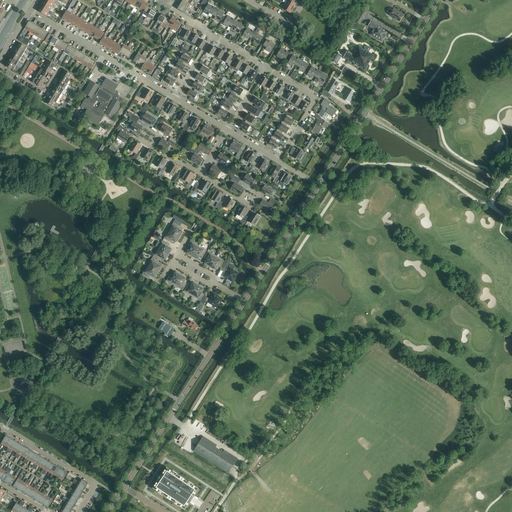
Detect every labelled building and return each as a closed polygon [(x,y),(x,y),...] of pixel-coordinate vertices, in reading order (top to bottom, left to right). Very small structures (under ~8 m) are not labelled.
[(139,9),(144,1),(141,0),(138,0),(135,7),(138,9),(139,9)] [(191,5),(183,0),(182,0),(180,4),(188,9),(187,10),(190,11),(191,10),(188,8),(191,5)] [(296,4),(289,0),(287,0),(285,4),(293,9),(296,4)] [(148,6),(149,4),(144,1),(139,9),(138,9),(137,11),(139,12),(140,10),(144,12),(148,6)] [(52,7),(44,2),(41,7),(49,12),(51,14),(52,12),(50,11),(52,7)] [(185,14),(187,10),(188,9),(180,4),(177,9),(185,14)] [(211,13),(211,14),(213,15),(216,9),(209,4),(204,12),(208,15),(210,12),(211,13)] [(282,9),(290,14),(293,9),(285,4),(282,9)] [(143,14),(146,16),(147,17),(152,9),(148,6),(144,12),(143,14)] [(46,16),(49,12),(41,7),(38,12),(46,16)] [(152,20),(157,12),(152,9),(147,17),(146,16),(145,19),(147,20),(148,17),(152,20)] [(219,22),(224,14),(216,9),(213,15),(214,16),(215,16),(215,15),(216,16),(214,19),(219,22)] [(404,15),(394,9),(389,16),(399,22),(404,15)] [(67,10),(62,18),(67,21),(72,13),(73,14),(74,11),(72,10),(71,13),(67,10)] [(72,13),(67,21),(72,24),(76,16),(73,14),(72,13)] [(156,22),(160,25),(161,25),(166,18),(161,15),(156,22)] [(76,16),(72,24),(76,27),(81,19),(82,19),(83,17),(82,16),(80,18),(76,16)] [(231,25),(231,26),(232,26),(236,21),(228,16),(223,24),(228,27),(230,24),(231,25),(230,25),(231,25)] [(166,28),(167,26),(171,20),(166,18),(161,25),(160,25),(159,27),(161,28),(162,26),(166,28)] [(167,26),(171,28),(172,29),(177,21),(172,18),(171,20),(167,26)] [(81,19),(76,27),(81,30),(86,22),(82,19),(81,19)] [(29,21),(24,29),(29,32),(34,24),(33,23),(29,21)] [(34,24),(29,32),(34,35),(39,27),(35,24),(37,22),(35,21),(33,23),(34,24)] [(173,30),(177,32),(182,24),(177,21),(172,29),(171,28),(169,31),(171,32),(173,30)] [(241,21),(240,23),(236,21),(232,26),(234,27),(234,28),(234,27),(235,27),(236,28),(234,31),(239,34),(245,23),(241,21)] [(371,21),(368,26),(373,29),(370,35),(382,42),(388,32),(388,31),(371,21)] [(86,22),(81,30),(86,32),(90,24),(91,25),(93,23),(91,22),(89,24),(86,22)] [(90,24),(86,32),(90,35),(95,27),(91,25),(90,24)] [(39,37),(43,29),(42,29),(39,27),(34,35),(39,37)] [(48,32),(44,30),(46,28),(44,27),(42,29),(43,29),(39,37),(43,40),(48,32)] [(95,27),(90,35),(95,38),(100,30),(100,31),(102,28),(100,27),(99,29),(95,27)] [(247,39),(249,36),(250,36),(250,37),(252,38),(255,32),(248,28),(243,36),(247,39)] [(104,33),(100,31),(100,30),(95,38),(100,41),(104,33)] [(189,35),(191,33),(185,30),(179,40),(185,43),(185,42),(189,35)] [(258,45),(263,37),(255,32),(252,38),(253,39),(254,39),(255,39),(253,43),(258,45)] [(53,36),(49,33),(45,41),(50,44),(54,36),(53,36)] [(54,36),(50,44),(54,47),(59,39),(55,37),(57,34),(55,33),(53,36),(54,36)] [(199,37),(194,33),(192,37),(189,35),(185,42),(193,46),(196,41),(199,37)] [(104,36),(99,44),(104,46),(109,39),(110,39),(111,37),(110,36),(108,38),(104,36)] [(59,39),(54,47),(59,50),(64,42),(63,41),(59,39)] [(66,40),(64,39),(63,41),(64,42),(59,50),(64,53),(68,45),(65,42),(66,40)] [(109,39),(104,46),(109,49),(114,41),(110,39),(109,39)] [(191,50),(194,51),(194,50),(199,53),(206,42),(201,39),(199,42),(196,41),(193,46),(191,50)] [(265,50),(270,53),(275,44),(267,40),(265,43),(263,46),(264,46),(265,46),(266,47),(266,46),(267,47),(265,50)] [(114,41),(109,49),(113,52),(118,44),(119,45),(121,42),(119,41),(117,44),(114,41)] [(27,47),(20,43),(17,47),(24,52),(27,47)] [(118,55),(120,53),(119,53),(123,47),(119,45),(118,44),(113,52),(118,55)] [(68,45),(64,53),(68,55),(73,47),(72,47),(68,45)] [(73,47),(68,55),(73,58),(78,50),(74,48),(75,46),(74,45),(72,47),(73,47)] [(124,45),(123,47),(119,53),(120,53),(124,56),(129,48),(130,48),(131,46),(129,45),(128,47),(124,45)] [(211,58),(211,57),(214,58),(215,56),(217,53),(215,52),(217,49),(211,45),(205,55),(211,58)] [(374,55),(358,46),(353,54),(348,51),(344,57),(365,70),(374,55)] [(14,52),(22,57),(24,52),(17,47),(14,52)] [(134,51),(130,48),(129,48),(124,56),(129,59),(134,51)] [(291,51),(289,53),(281,48),(276,56),(281,59),(283,56),(284,57),(284,58),(285,59),(288,54),(290,55),(292,52),(291,51)] [(219,62),(220,61),(222,62),(223,61),(225,57),(223,55),(225,52),(220,49),(217,53),(215,56),(214,58),(219,62)] [(78,50),(73,58),(78,61),(82,53),(81,52),(78,50)] [(82,53),(78,61),(82,64),(87,56),(83,54),(85,51),(83,50),(81,52),(82,53)] [(11,57),(19,61),(22,57),(14,52),(11,57)] [(187,64),(191,58),(181,52),(177,58),(179,59),(177,61),(179,62),(183,64),(184,62),(187,64)] [(293,55),(294,53),(292,52),(290,55),(292,56),(288,63),(293,66),(294,63),(295,64),(295,65),(297,66),(301,60),(293,55)] [(335,52),(330,60),(336,64),(341,56),(335,52)] [(142,56),(138,53),(133,61),(138,64),(143,56),(144,57),(145,54),(143,53),(142,56)] [(228,65),(230,67),(233,62),(231,60),(233,57),(227,54),(225,57),(223,61),(228,64),(228,65)] [(87,56),(82,64),(87,66),(92,59),(91,58),(87,56)] [(92,69),(96,62),(92,59),(94,57),(92,56),(91,58),(92,59),(87,66),(92,69)] [(146,61),(148,59),(144,57),(143,56),(138,64),(142,67),(143,67),(146,61)] [(8,61),(16,66),(19,61),(11,57),(8,61)] [(55,64),(47,59),(44,64),(52,69),(55,64)] [(230,67),(228,69),(231,70),(233,67),(238,70),(241,66),(243,63),(237,60),(235,63),(233,62),(230,67)] [(300,66),(301,67),(299,70),(303,73),(308,65),(301,60),(297,66),(299,67),(300,66)] [(5,66),(13,71),(16,66),(8,61),(5,66)] [(142,67),(141,69),(146,72),(151,64),(152,64),(153,62),(151,61),(150,63),(146,61),(143,67),(142,67)] [(186,66),(183,64),(179,62),(175,67),(174,66),(173,69),(178,72),(179,69),(183,71),(186,66)] [(41,69),(49,73),(52,69),(44,64),(41,69)] [(151,75),(156,67),(152,64),(151,64),(146,72),(151,75)] [(250,68),(245,64),(243,68),(241,66),(238,70),(237,73),(241,76),(243,73),(246,75),(248,72),(250,68)] [(210,70),(203,66),(200,71),(203,73),(202,75),(206,78),(207,79),(208,76),(207,75),(209,76),(210,75),(210,74),(210,73),(209,72),(210,70)] [(174,76),(177,78),(180,73),(178,72),(173,69),(170,67),(167,73),(168,73),(167,76),(168,76),(172,79),(174,76)] [(314,76),(315,76),(316,77),(320,71),(312,67),(307,75),(312,78),(314,75),(314,76)] [(39,73),(46,78),(49,73),(41,69),(39,73)] [(73,75),(65,70),(62,75),(70,80),(73,75)] [(248,81),(249,82),(252,82),(257,73),(252,70),(250,73),(248,72),(246,75),(244,78),(247,80),(248,81)] [(319,78),(320,78),(318,81),(322,84),(327,76),(320,71),(316,77),(318,78),(319,78)] [(36,78),(44,83),(46,78),(39,73),(36,78)] [(198,73),(195,79),(198,81),(197,83),(202,86),(203,84),(202,83),(206,78),(202,75),(198,73)] [(60,80),(67,84),(70,80),(62,75),(60,80)] [(175,81),(172,79),(168,76),(165,82),(164,81),(162,83),(167,87),(169,84),(172,86),(175,81)] [(269,85),(266,83),(268,80),(263,77),(258,84),(264,87),(263,88),(266,90),(267,87),(269,85)] [(33,83),(41,87),(44,83),(36,78),(33,83)] [(81,107),(84,109),(85,108),(87,109),(83,117),(98,126),(103,118),(105,114),(113,119),(122,104),(117,100),(119,98),(116,96),(116,94),(117,92),(115,91),(118,86),(106,78),(102,86),(99,84),(99,85),(91,81),(84,93),(90,97),(89,100),(86,98),(81,107)] [(332,96),(340,83),(333,79),(325,91),(332,96)] [(57,84),(65,89),(67,84),(60,80),(57,84)] [(277,88),(275,87),(277,83),(271,80),(269,85),(267,87),(272,91),(272,92),(274,93),(275,92),(277,88)] [(197,83),(195,82),(192,87),(195,89),(193,92),(197,94),(199,95),(200,92),(199,92),(202,86),(197,83)] [(54,89),(62,94),(65,89),(57,84),(54,89)] [(243,90),(233,84),(229,92),(235,96),(237,94),(240,95),(243,90)] [(282,91),(284,88),(279,85),(277,88),(275,92),(280,95),(279,97),(282,98),(285,93),(282,91)] [(348,88),(341,99),(350,104),(356,93),(348,88)] [(51,94),(59,98),(62,94),(54,89),(51,94)] [(139,92),(136,96),(141,99),(142,98),(148,101),(153,93),(147,89),(143,95),(139,92)] [(194,99),(197,94),(193,92),(190,90),(187,95),(190,97),(189,99),(194,102),(195,100),(194,99)] [(290,101),(292,97),(294,94),(289,91),(287,94),(285,93),(282,98),(284,99),(283,101),(288,104),(289,103),(290,101)] [(232,101),(235,103),(239,98),(235,96),(229,92),(224,100),(225,100),(231,104),(232,101)] [(48,98),(56,103),(59,98),(51,94),(48,98)] [(162,106),(165,100),(159,96),(153,105),(160,109),(157,113),(160,114),(161,113),(164,107),(162,106)] [(302,99),(297,96),(295,99),(292,97),(290,101),(289,103),(292,104),(291,105),(296,109),(298,106),(300,103),(302,99)] [(45,103),(53,108),(56,103),(48,98),(45,103)] [(254,107),(260,111),(262,112),(263,109),(262,109),(264,105),(264,104),(264,102),(256,98),(252,103),(256,105),(254,107)] [(319,114),(322,116),(323,117),(324,116),(327,118),(329,115),(332,117),(334,115),(335,115),(337,111),(329,106),(331,103),(325,99),(321,105),(323,107),(319,114)] [(225,101),(223,100),(222,101),(221,103),(221,104),(223,105),(222,106),(221,105),(220,107),(221,108),(225,111),(226,108),(229,110),(233,105),(231,104),(225,100),(225,101)] [(299,110),(299,109),(305,112),(309,105),(304,101),(302,105),(300,103),(298,106),(296,109),(298,110),(298,109),(299,110)] [(161,113),(163,115),(165,112),(172,116),(177,107),(170,103),(167,109),(164,107),(161,113)] [(248,111),(251,113),(250,115),(255,118),(256,116),(257,116),(260,111),(254,107),(251,105),(248,111)] [(228,112),(225,111),(221,108),(218,114),(216,113),(215,115),(220,118),(222,116),(225,118),(228,112)] [(183,123),(181,127),(184,128),(188,122),(185,120),(189,114),(182,110),(177,119),(183,123)] [(146,113),(142,120),(150,125),(151,124),(153,125),(157,120),(146,113)] [(255,118),(250,115),(247,114),(244,119),(247,121),(246,123),(250,126),(251,126),(253,124),(251,123),(255,118)] [(286,127),(288,124),(291,126),(294,121),(287,116),(284,122),(282,121),(281,123),(282,124),(286,127)] [(142,127),(137,124),(138,121),(131,117),(130,120),(134,122),(130,129),(138,134),(142,127)] [(200,121),(194,117),(190,123),(188,122),(184,128),(182,130),(186,133),(188,129),(194,133),(200,121)] [(326,129),(329,124),(322,119),(323,118),(321,117),(312,131),(318,134),(318,135),(322,129),(321,128),(322,126),(326,129)] [(250,126),(246,123),(243,121),(240,127),(243,129),(241,131),(246,134),(248,132),(247,131),(250,126)] [(167,124),(166,126),(164,124),(160,131),(168,136),(172,129),(169,127),(170,126),(167,124)] [(281,134),(283,132),(286,134),(289,129),(286,127),(282,124),(279,130),(278,129),(276,131),(281,134)] [(214,130),(206,125),(202,131),(199,129),(196,135),(199,137),(202,131),(210,136),(214,130)] [(120,127),(115,136),(126,143),(130,136),(124,133),(126,130),(120,127)] [(276,141),(277,139),(280,141),(284,136),(281,134),(276,131),(273,137),(272,136),(271,138),(272,139),(276,141)] [(313,139),(308,136),(309,137),(304,145),(303,145),(310,149),(314,143),(317,144),(320,139),(315,136),(313,139)] [(170,144),(173,146),(175,143),(169,140),(168,142),(162,139),(158,146),(166,151),(170,144)] [(271,149),(272,147),(276,149),(279,143),(276,141),(272,139),(268,144),(267,143),(266,146),(271,149)] [(141,145),(135,141),(130,150),(136,153),(133,157),(136,159),(140,152),(138,151),(141,145)] [(229,148),(238,153),(236,157),(239,159),(243,152),(240,150),(242,147),(233,141),(229,148)] [(198,149),(194,146),(192,149),(199,153),(200,150),(206,154),(210,147),(202,142),(198,149)] [(304,152),(299,149),(299,150),(297,149),(298,148),(297,148),(297,149),(294,147),(290,154),(293,155),(292,156),(292,157),(293,156),(300,160),(299,161),(300,161),(305,152),(304,152)] [(139,161),(141,157),(148,161),(153,152),(146,148),(143,154),(140,152),(136,159),(139,161)] [(191,160),(199,166),(203,159),(197,156),(199,153),(192,149),(190,152),(194,154),(191,160)] [(245,160),(251,164),(249,168),(252,169),(256,163),(253,161),(257,155),(250,151),(245,160)] [(228,167),(225,165),(229,159),(220,153),(216,160),(222,163),(220,166),(226,169),(228,167)] [(167,160),(160,156),(155,165),(161,169),(159,173),(162,174),(166,168),(163,166),(167,160)] [(268,162),(262,159),(258,164),(256,163),(252,169),(254,171),(257,167),(263,171),(263,172),(264,173),(269,164),(268,163),(268,162)] [(164,176),(167,172),(173,176),(178,167),(172,163),(168,169),(166,168),(162,174),(164,176)] [(209,172),(218,177),(222,170),(225,172),(226,169),(220,166),(219,169),(213,165),(209,172)] [(281,169),(278,167),(277,168),(274,166),(268,174),(275,178),(273,182),(275,184),(276,183),(279,177),(277,175),(281,169)] [(189,188),(193,181),(190,180),(194,174),(187,170),(182,179),(188,183),(186,187),(189,188)] [(285,173),(282,178),(279,177),(276,183),(279,184),(280,181),(287,185),(292,177),(285,173)] [(243,181),(251,186),(255,179),(247,174),(243,181)] [(230,189),(239,195),(243,188),(237,185),(239,182),(232,178),(230,181),(234,183),(230,189)] [(193,186),(196,188),(194,191),(197,193),(199,189),(205,193),(211,184),(204,180),(201,186),(198,184),(198,185),(195,183),(193,186)] [(261,192),(269,197),(273,190),(261,183),(259,187),(263,189),(261,192)] [(218,203),(215,207),(218,208),(222,202),(220,200),(223,194),(217,191),(211,199),(218,203)] [(235,202),(228,198),(225,203),(222,202),(218,208),(221,210),(223,206),(230,210),(235,202)] [(270,201),(276,204),(279,206),(281,203),(272,198),(270,201)] [(268,203),(263,200),(259,207),(267,212),(271,205),(274,207),(276,204),(270,201),(268,203)] [(243,218),(240,222),(243,224),(247,217),(245,215),(248,210),(241,206),(236,214),(243,218)] [(248,221),(255,225),(260,217),(253,213),(250,218),(247,217),(243,224),(246,225),(248,221)] [(174,215),(172,218),(182,223),(184,221),(174,215)] [(180,237),(182,233),(181,233),(182,232),(178,229),(180,227),(173,223),(169,231),(180,237)] [(170,243),(172,240),(176,242),(176,241),(177,241),(180,237),(169,231),(164,239),(170,243)] [(169,244),(163,240),(158,248),(169,255),(171,251),(171,250),(171,249),(168,247),(169,244)] [(187,248),(189,249),(187,253),(188,253),(188,254),(192,257),(198,247),(199,246),(191,241),(187,248)] [(192,257),(196,259),(197,258),(198,259),(200,256),(203,257),(207,250),(204,249),(203,250),(198,247),(192,257)] [(153,256),(160,260),(161,258),(165,260),(166,259),(169,255),(158,248),(153,256)] [(208,252),(204,258),(207,260),(205,263),(206,264),(210,267),(216,256),(208,252)] [(220,268),(224,261),(216,256),(210,267),(214,269),(215,270),(217,266),(220,268)] [(225,261),(222,267),(225,269),(227,270),(223,276),(233,282),(238,273),(228,266),(229,263),(232,259),(229,257),(226,261),(225,261)] [(159,262),(152,258),(147,266),(158,273),(160,268),(161,267),(157,265),(159,262)] [(142,275),(149,279),(151,275),(154,277),(155,276),(158,273),(147,266),(142,275)] [(177,273),(175,272),(173,276),(171,274),(167,281),(174,286),(181,274),(177,273)] [(185,278),(181,274),(174,286),(182,290),(186,284),(184,282),(186,279),(185,278)] [(194,284),(193,283),(191,286),(188,285),(184,291),(192,296),(199,285),(194,283),(194,284)] [(200,301),(204,294),(201,293),(204,289),(202,289),(203,288),(199,285),(192,296),(200,301)] [(223,299),(213,293),(209,299),(208,298),(204,296),(201,302),(204,305),(206,302),(217,308),(223,299)] [(184,321),(182,324),(187,327),(188,326),(195,331),(195,330),(198,326),(192,322),(193,319),(190,317),(188,320),(188,319),(186,322),(184,321)] [(163,322),(159,329),(170,336),(175,329),(163,322)] [(6,435),(0,444),(2,446),(3,445),(6,446),(10,438),(6,435)] [(194,451),(228,473),(237,459),(228,453),(227,455),(215,448),(216,445),(203,437),(194,451)] [(8,448),(7,449),(9,450),(10,449),(15,441),(10,438),(6,446),(8,448)] [(15,441),(10,449),(14,451),(19,443),(15,441)] [(19,443),(14,451),(19,454),(24,446),(19,443)] [(24,446),(19,454),(23,457),(28,448),(24,446)] [(28,448),(23,457),(27,459),(32,451),(28,448)] [(32,451),(27,459),(32,462),(37,454),(32,451)] [(37,454),(32,462),(36,465),(41,456),(37,454)] [(41,456),(36,465),(40,467),(45,459),(41,456)] [(43,469),(42,470),(44,471),(45,470),(50,462),(45,459),(40,467),(43,469)] [(50,462),(45,470),(49,473),(54,464),(50,462)] [(52,474),(51,475),(53,476),(54,475),(59,467),(54,464),(49,473),(52,474)] [(59,467),(54,475),(58,478),(63,470),(59,467)] [(153,487),(153,488),(159,492),(158,493),(162,495),(163,496),(163,495),(167,497),(166,497),(167,498),(171,500),(175,502),(174,503),(178,506),(179,506),(179,505),(185,509),(184,509),(185,509),(189,502),(190,503),(194,496),(198,489),(199,489),(198,488),(198,489),(193,485),(193,484),(189,481),(188,482),(185,480),(185,479),(181,477),(181,476),(180,476),(180,477),(177,474),(177,473),(173,471),(173,470),(172,471),(167,468),(166,467),(166,468),(162,474),(161,474),(161,475),(157,480),(157,481),(153,488),(153,487)] [(63,470),(58,478),(63,481),(67,472),(63,470)] [(9,473),(10,472),(8,471),(7,472),(3,480),(7,483),(12,475),(9,473)] [(11,486),(16,478),(12,475),(7,483),(11,486)] [(88,483),(80,478),(77,483),(85,488),(88,483)] [(17,489),(22,481),(18,479),(13,487),(17,489)] [(25,482),(25,483),(22,481),(17,489),(22,492),(27,484),(27,483),(25,482)] [(85,488),(77,483),(75,487),(83,492),(85,488)] [(26,495),(31,487),(27,484),(22,492),(26,495)] [(30,497),(35,489),(31,487),(26,495),(30,497)] [(83,492),(75,487),(72,492),(80,497),(83,492)] [(37,490),(38,489),(36,488),(35,489),(30,497),(35,500),(40,492),(37,490)] [(70,493),(71,493),(69,496),(77,501),(80,497),(72,492),(71,491),(70,493)] [(43,492),(42,493),(40,492),(35,500),(39,503),(45,493),(43,492)] [(46,496),(46,494),(45,493),(39,503),(44,505),(48,497),(46,496)] [(77,501),(69,496),(67,500),(75,505),(77,501)] [(48,508),(53,500),(48,497),(44,505),(48,508)] [(75,505),(67,500),(64,505),(72,510),(75,505)] [(16,503),(11,511),(13,511),(16,511),(21,505),(16,503)]
